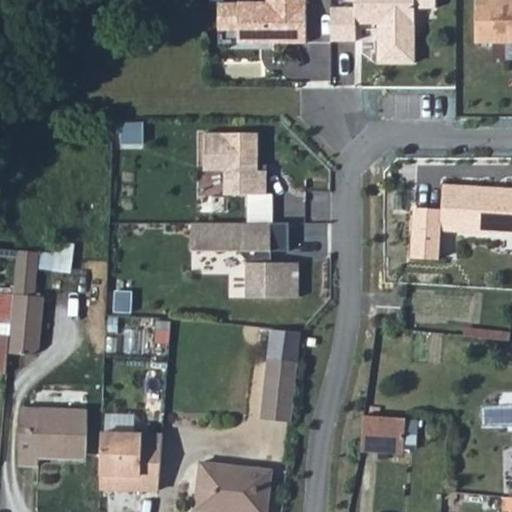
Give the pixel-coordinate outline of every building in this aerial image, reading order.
[(266,0),(266,4),(239,3),(238,43),(261,44),(261,40),(268,40),(271,43),(305,44),(305,0),(266,0)] [(349,0),(349,10),(331,10),(331,42),(350,42),(350,25),(373,25),(373,64),(409,64),(409,9),(430,9),(430,0),(349,0)] [(511,0),(475,0),(476,43),(511,43),(511,0)] [(257,135),(205,134),(204,171),(224,172),(224,195),(266,195),(266,172),(257,172),(257,135)] [(511,190),(444,186),(442,208),(412,206),(410,258),(439,261),(441,231),(511,236),(511,190)] [(288,225),(193,223),(192,252),(238,252),(247,261),(247,298),(298,298),(299,265),(270,264),(271,252),(288,252),(288,225)] [(22,282),(19,311),(15,345),(40,347),(47,340),(52,289),(43,289),(47,242),(43,242),(42,245),(26,245),(22,282)] [(22,282),(6,280),(4,280),(2,309),(19,311),(22,282)] [(260,411),(291,414),(293,390),(300,321),(269,318),(260,411)] [(95,403),(27,398),(23,456),(43,457),(44,450),(91,453),(95,403)] [(366,403),(363,439),(407,441),(409,405),(366,403)] [(162,435),(104,432),(101,492),(159,495),(162,435)] [(272,462),(202,450),(192,500),(262,511),(272,462)]
